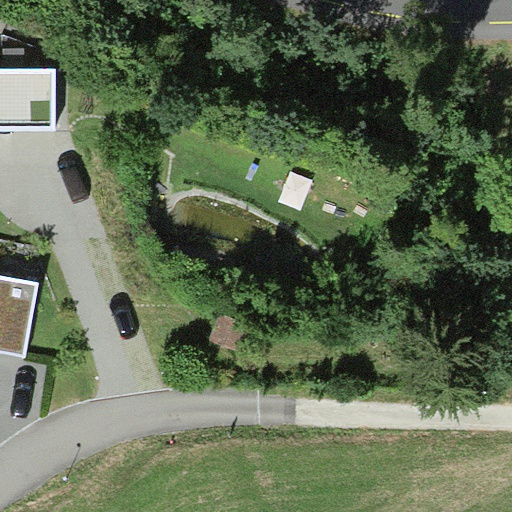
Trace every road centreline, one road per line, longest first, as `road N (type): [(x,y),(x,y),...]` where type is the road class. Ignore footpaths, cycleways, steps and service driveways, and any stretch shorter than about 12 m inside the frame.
road 1 (residential): [(0,471),(124,417),(266,411)]
road 2 (track): [(266,411),(511,411)]
